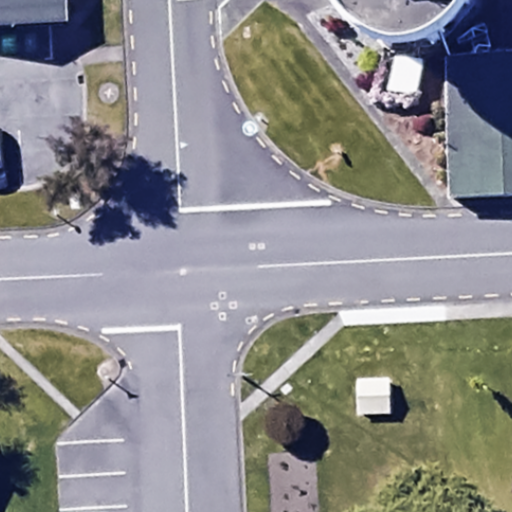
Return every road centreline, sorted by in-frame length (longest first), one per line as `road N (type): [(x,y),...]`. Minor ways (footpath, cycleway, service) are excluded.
road 1 (unclassified): [(511,254),(178,272)]
road 2 (unclassified): [(167,0),(178,272)]
road 3 (unclassified): [(178,272),(189,511)]
road 4 (unclassified): [(178,272),(0,280)]
